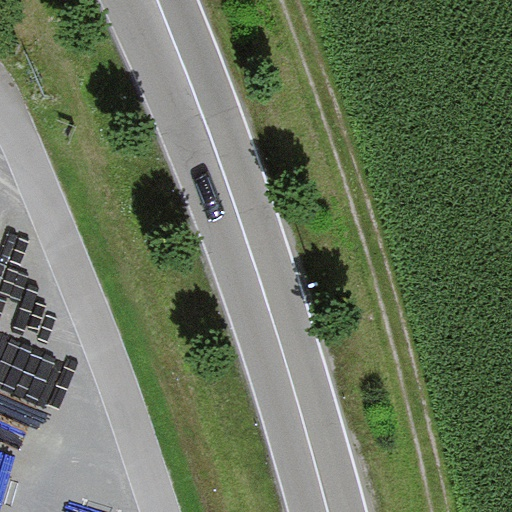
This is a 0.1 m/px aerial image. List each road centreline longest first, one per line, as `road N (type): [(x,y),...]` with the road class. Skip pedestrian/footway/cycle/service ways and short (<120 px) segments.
road 1 (primary): [(148,0),(291,358),(333,511)]
road 2 (track): [(448,511),(393,280),(298,0)]
road 3 (track): [(227,511),(175,334)]
